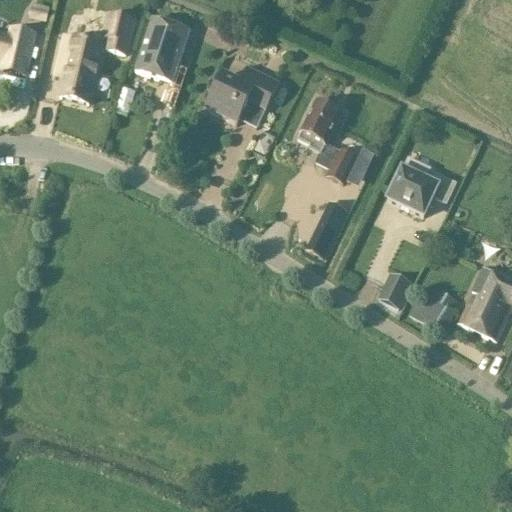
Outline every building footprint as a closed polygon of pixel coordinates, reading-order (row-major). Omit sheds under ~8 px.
[(50,12),(34,8),(30,24),(46,27),(50,12)] [(108,42),(106,54),(126,59),(134,24),(108,18),(103,41),(108,42)] [(152,24),(135,76),(172,88),(189,36),(152,24)] [(0,58),(5,60),(2,74),(23,79),(33,38),(12,33),(10,43),(0,40),(0,58)] [(101,50),(64,42),(58,69),(66,71),(59,102),(89,109),(101,50)] [(236,130),(240,123),(248,106),(265,114),(278,88),(247,73),(239,88),(223,80),(206,114),(236,130)] [(123,91),(116,111),(129,115),(136,95),(123,91)] [(328,174),(325,181),(343,190),(357,162),(339,152),(337,155),(326,149),(341,119),(315,106),(300,137),(297,144),(310,150),(308,153),(320,158),(315,167),(328,174)] [(423,222),(432,202),(446,209),(455,189),(442,183),(437,192),(402,174),(387,205),(423,222)] [(333,209),(321,235),(336,241),(348,216),(333,209)] [(511,287),(483,274),(458,329),(496,347),(511,312),(511,287)] [(390,278),(378,303),(398,313),(410,287),(390,278)] [(420,303),(410,319),(441,338),(454,316),(450,314),(456,305),(437,293),(428,309),(420,303)]
